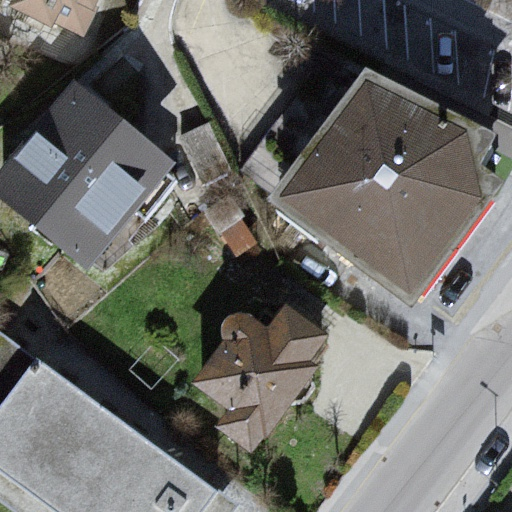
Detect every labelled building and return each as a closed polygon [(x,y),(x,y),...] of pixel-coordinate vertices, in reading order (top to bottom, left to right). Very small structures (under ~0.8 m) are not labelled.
[(102,0),(0,0),(0,3),(13,10),(13,26),(79,44),(102,0)] [(173,180),(70,97),(0,184),(0,210),(87,281),(173,180)] [(472,152),(365,97),(274,217),(414,316),(486,215),(472,152)] [(236,323),(190,396),(223,422),(207,439),(251,465),(326,351),(320,339),(284,312),(262,342),(236,323)] [(0,486),(36,511),(203,511),(213,499),(0,345),(0,486)]
